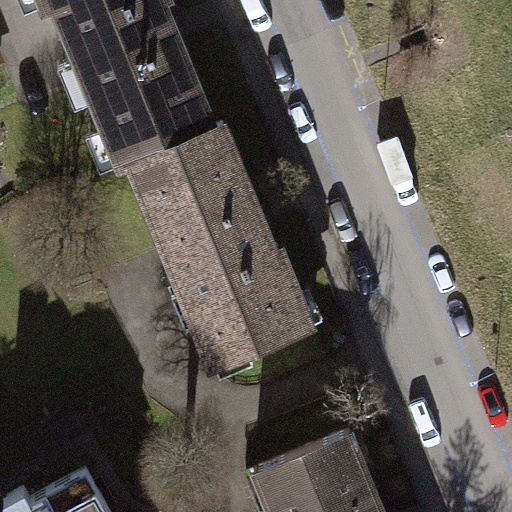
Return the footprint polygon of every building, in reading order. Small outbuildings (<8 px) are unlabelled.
[(121,164),(131,161),(222,115),(184,21),(176,0),(42,0),(45,6),(56,2),(121,164)] [(511,0),(479,0),(480,2),(420,26),(422,31),(425,38),(467,21),(483,61),(501,54),(511,83),(511,0)] [(233,110),(222,115),(131,161),(180,279),(170,282),(189,329),(200,325),(213,363),(323,321),(290,235),(283,238),(271,210),(233,110)] [(395,511),(359,420),(245,467),(264,511),(395,511)] [(106,511),(80,463),(24,494),(18,484),(0,493),(0,511),(106,511)]
